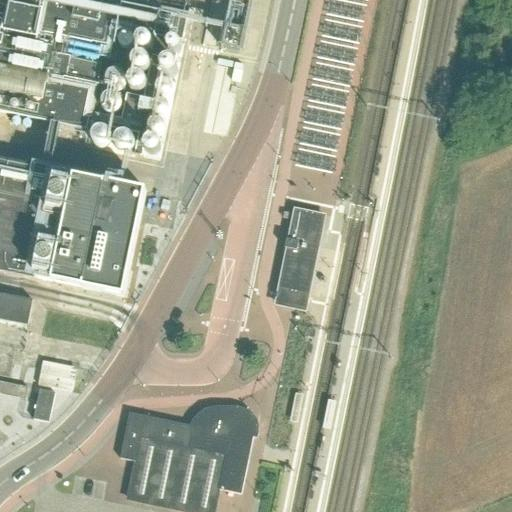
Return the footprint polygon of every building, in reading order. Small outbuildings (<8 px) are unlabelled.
[(0,0),(0,273),(82,291),(119,298),(126,300),(148,193),(141,191),(105,184),(0,162),(0,114),(88,133),(85,149),(160,164),(189,21),(187,21),(191,0),(0,0)] [(231,0),(228,22),(263,28),(267,1),(262,0),(231,0)] [(220,100),(246,101),(247,85),(220,84),(220,100)] [(229,117),(207,113),(203,134),(225,138),(229,117)] [(294,210),(288,241),(292,242),(295,229),(299,211),(294,210)] [(320,249),(323,233),(319,232),(322,216),(299,211),(295,229),(292,242),(288,241),(287,241),(286,246),(285,250),(286,250),(291,251),(283,291),(279,308),(297,312),(302,313),(315,248),(320,249)] [(274,307),(279,308),(283,291),(291,251),(286,250),(278,288),(274,307)] [(0,322),(28,328),(34,303),(0,295),(0,322)] [(0,396),(25,402),(28,390),(0,383),(0,396)] [(55,395),(39,392),(34,422),(50,425),(55,395)] [(258,431),(258,424),(256,418),(252,413),(247,409),(242,407),(236,406),(216,406),(203,409),(194,417),(190,421),(188,427),(127,416),(119,462),(136,465),(129,502),(180,511),(214,511),(219,490),(242,494),(252,436),(257,437),(258,431)]
